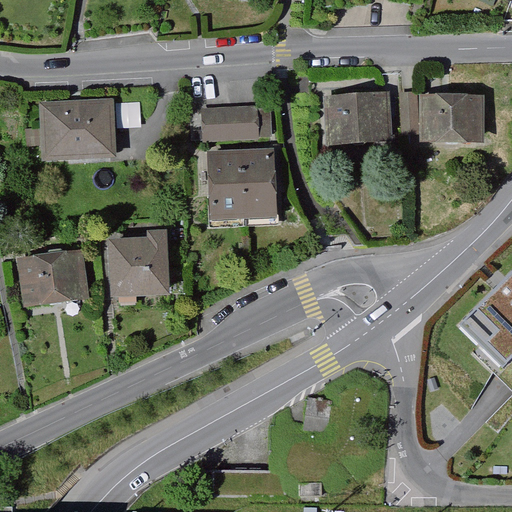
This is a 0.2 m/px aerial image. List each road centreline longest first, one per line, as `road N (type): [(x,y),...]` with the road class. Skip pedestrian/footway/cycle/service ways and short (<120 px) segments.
road 1 (residential): [(511,47),(0,64)]
road 2 (residential): [(0,445),(307,299)]
road 3 (tertiary): [(91,511),(140,464),(354,341)]
road 4 (residential): [(511,498),(446,495),(419,474),(406,451),(404,376),(384,320)]
road 5 (residential): [(435,278),(370,273),(336,279),(307,299)]
